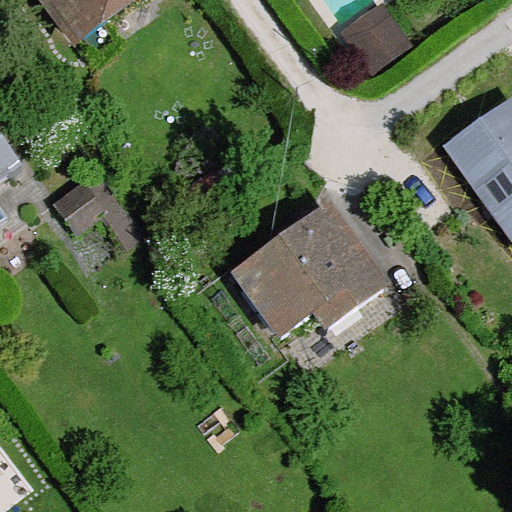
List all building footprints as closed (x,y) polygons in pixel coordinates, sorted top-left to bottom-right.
[(169,0),(47,0),(95,60),(170,0),(169,0)] [(384,11),(348,36),(373,71),(409,46),(384,11)] [(511,110),(456,150),(495,206),(511,194),(511,110)] [(22,172),(0,140),(0,224),(8,219),(0,208),(0,195),(16,184),(13,179),(22,172)] [(340,219),(241,286),(287,353),(325,327),(335,342),(396,300),(340,219)]
